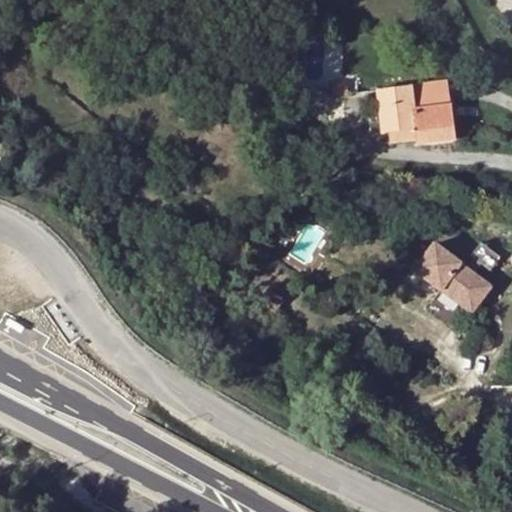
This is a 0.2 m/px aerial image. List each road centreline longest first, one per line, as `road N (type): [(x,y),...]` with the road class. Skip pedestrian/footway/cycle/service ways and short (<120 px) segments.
road 1 (residential): [(418,511),(188,395),(120,342),(44,248),(0,216)]
road 2 (secondary): [(274,511),(0,359)]
road 3 (secondary): [(0,401),(215,511)]
